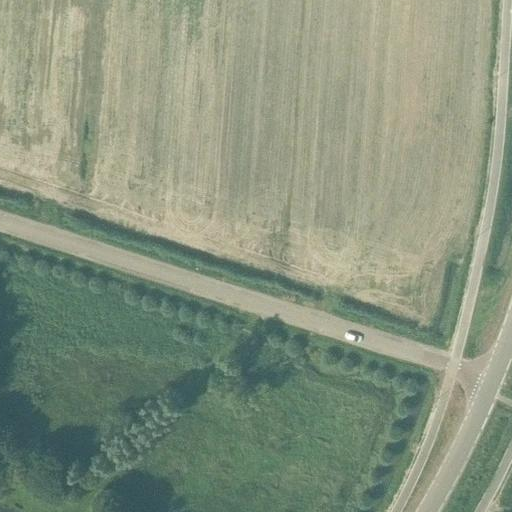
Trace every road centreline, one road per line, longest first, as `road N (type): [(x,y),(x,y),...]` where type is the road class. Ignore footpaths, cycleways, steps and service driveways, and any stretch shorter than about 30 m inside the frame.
road 1 (unclassified): [(0,220),(455,369),(492,392)]
road 2 (tertiary): [(429,511),(492,392)]
